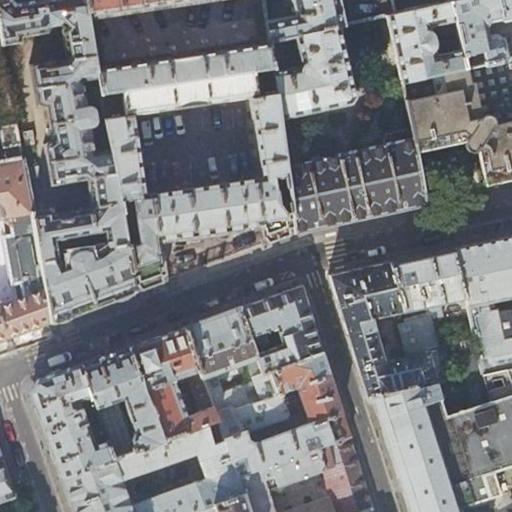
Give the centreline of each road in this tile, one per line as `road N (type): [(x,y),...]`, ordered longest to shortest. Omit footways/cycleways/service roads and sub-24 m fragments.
road 1 (residential): [(3,365),(305,255)]
road 2 (residential): [(305,255),(388,511)]
road 3 (residential): [(305,255),(511,208)]
road 4 (residential): [(56,511),(3,365)]
